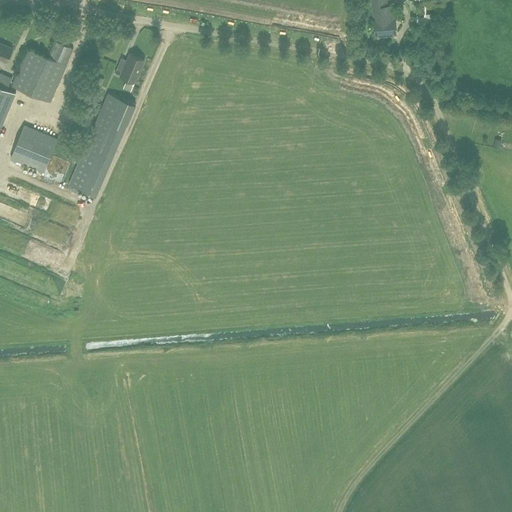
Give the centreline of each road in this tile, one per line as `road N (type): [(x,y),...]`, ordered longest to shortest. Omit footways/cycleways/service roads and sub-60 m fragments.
road 1 (unclassified): [(511,296),(436,99),(415,79),(92,15),(69,1)]
road 2 (unknown): [(69,1),(85,34),(62,89),(25,110),(0,150),(20,170),(83,201),(109,178),(176,28)]
